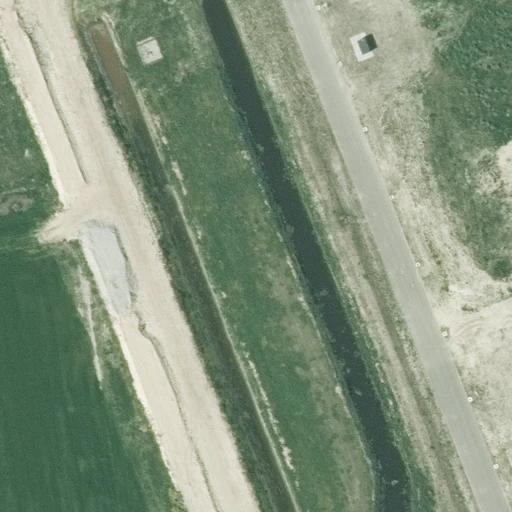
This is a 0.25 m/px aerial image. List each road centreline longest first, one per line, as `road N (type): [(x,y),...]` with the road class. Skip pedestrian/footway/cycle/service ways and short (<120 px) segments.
road 1 (unclassified): [(32,0),(231,511)]
road 2 (unclassified): [(493,511),(295,0)]
